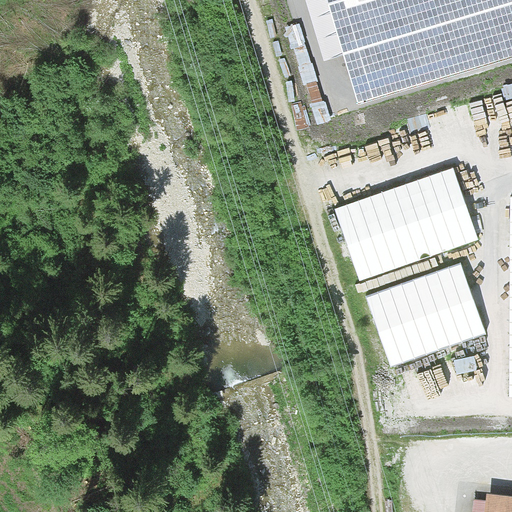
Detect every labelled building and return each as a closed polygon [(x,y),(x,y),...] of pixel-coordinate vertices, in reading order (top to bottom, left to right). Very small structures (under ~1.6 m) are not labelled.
[(511,0),(313,0),(330,59),(352,53),(367,103),(511,61),(511,0)] [(343,95),(344,74),(328,73),(328,95),(343,95)] [(340,210),(364,280),(483,239),(460,169),(340,210)] [(464,263),(372,299),(399,365),(491,329),(464,263)] [(511,511),(511,491),(491,490),(488,511),(511,511)]
